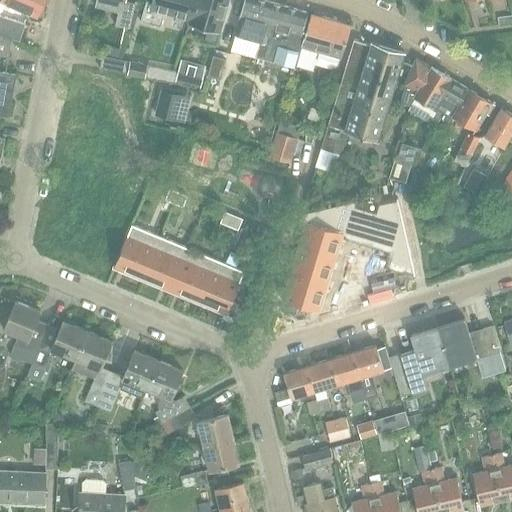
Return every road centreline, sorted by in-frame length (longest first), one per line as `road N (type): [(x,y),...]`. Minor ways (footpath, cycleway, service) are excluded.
road 1 (residential): [(245,355),(511,271)]
road 2 (residential): [(12,265),(64,0)]
road 3 (residential): [(12,265),(61,270),(245,355)]
road 4 (residential): [(245,355),(306,145)]
road 5 (residential): [(282,511),(245,355)]
